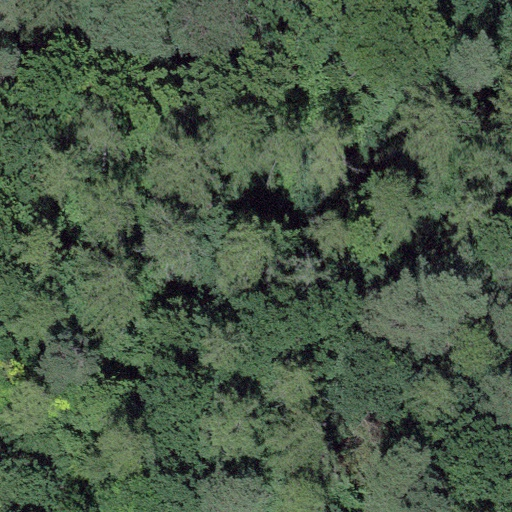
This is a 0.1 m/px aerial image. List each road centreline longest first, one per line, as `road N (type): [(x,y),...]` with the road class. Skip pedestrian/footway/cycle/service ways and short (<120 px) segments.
road 1 (track): [(511,102),(373,117),(83,92),(0,96)]
road 2 (track): [(0,424),(109,511)]
